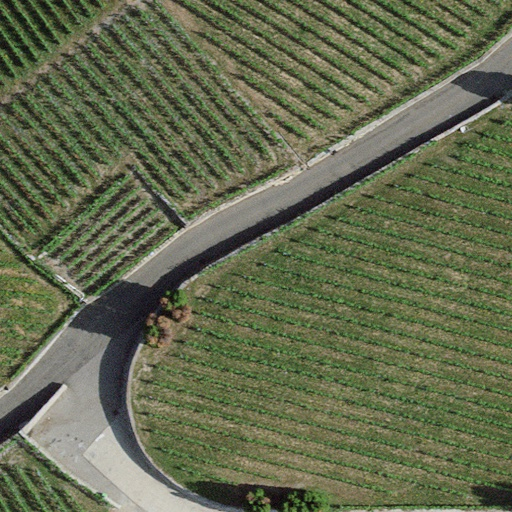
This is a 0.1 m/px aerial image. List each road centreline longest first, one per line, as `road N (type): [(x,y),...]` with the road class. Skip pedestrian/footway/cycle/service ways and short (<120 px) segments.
road 1 (unclassified): [(0,409),(220,232),(476,85),(511,55)]
road 2 (track): [(189,511),(151,499),(94,439),(104,331)]
